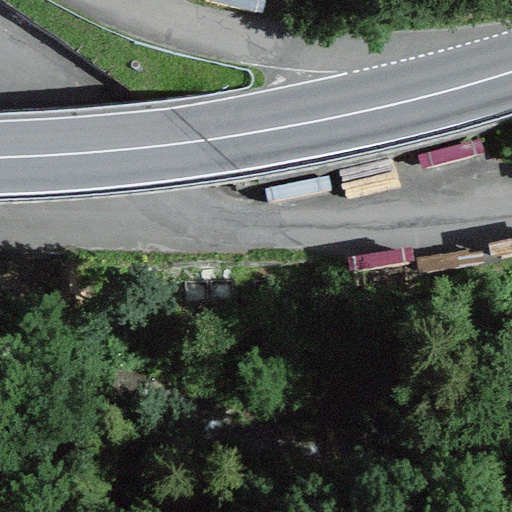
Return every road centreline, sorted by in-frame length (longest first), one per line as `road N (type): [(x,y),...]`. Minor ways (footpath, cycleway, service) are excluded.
road 1 (secondary): [(505,74),(201,141),(0,156)]
road 2 (unclassified): [(505,74),(228,40),(107,0)]
